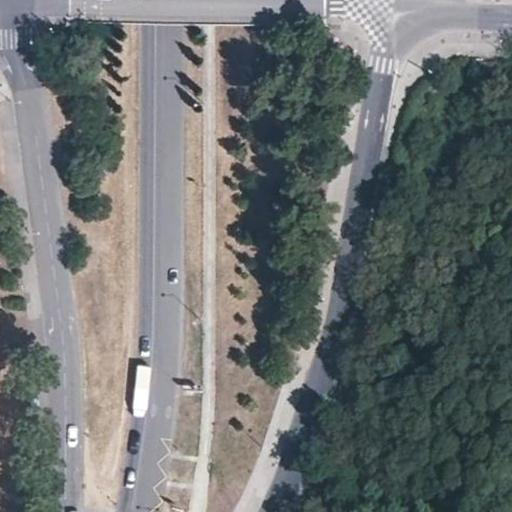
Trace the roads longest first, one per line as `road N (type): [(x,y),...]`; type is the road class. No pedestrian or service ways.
road 1 (residential): [(393,14),(334,348),(272,511)]
road 2 (residential): [(7,4),(8,38),(32,104),(65,341),(67,511)]
road 3 (secondary): [(158,0),(153,348),(135,511)]
road 4 (residential): [(393,14),(335,2),(173,0)]
